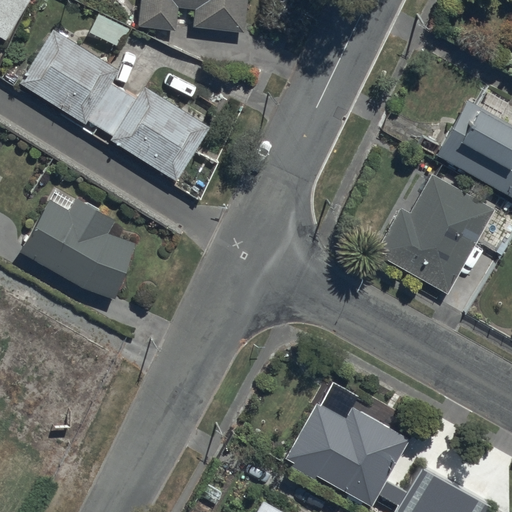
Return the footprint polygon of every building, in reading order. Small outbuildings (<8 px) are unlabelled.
[(0,0),(0,29),(0,30),(17,0),(0,0)] [(243,0),(141,0),(140,18),(172,21),(174,0),(184,0),(201,2),(199,18),(241,23),(243,0)] [(95,8),(86,26),(115,41),(124,23),(95,8)] [(105,130),(169,170),(202,117),(139,78),(130,92),(101,73),(109,59),(52,24),(19,76),(78,113),(79,110),(107,127),(105,130)] [(511,124),(466,98),(434,152),(511,196),(511,124)] [(429,130),(405,117),(397,132),(421,145),(429,130)] [(441,288),(486,207),(430,176),(408,214),(400,210),(376,252),(441,288)] [(62,204),(48,196),(21,242),(35,250),(78,274),(110,287),(131,236),(97,223),(103,212),(69,192),(62,204)] [(319,399),(290,454),(376,498),(411,433),(359,406),(353,417),(319,399)] [(474,511),(432,490),(420,511),(474,511)] [(298,511),(264,493),(253,511),(298,511)]
